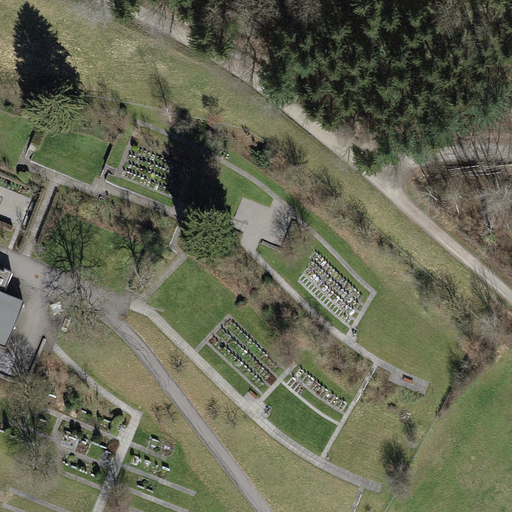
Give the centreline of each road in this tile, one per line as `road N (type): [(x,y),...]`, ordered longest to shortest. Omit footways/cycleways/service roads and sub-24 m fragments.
road 1 (track): [(511,299),(222,59),(105,0)]
road 2 (track): [(511,153),(469,149),(374,178)]
